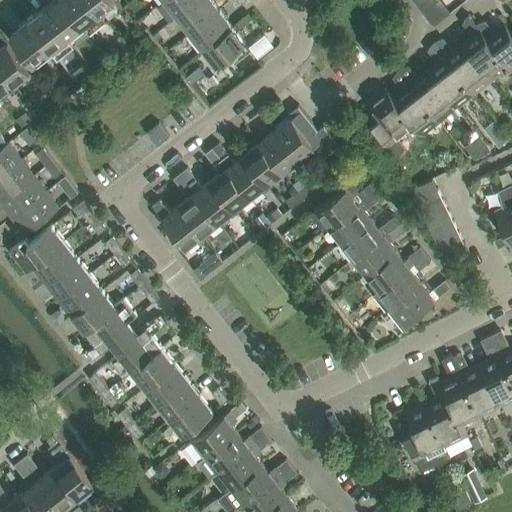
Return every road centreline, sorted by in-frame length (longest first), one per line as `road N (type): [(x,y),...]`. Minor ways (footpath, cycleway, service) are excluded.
road 1 (residential): [(280,410),(125,214),(124,198),(129,183),(281,68)]
road 2 (residential): [(511,298),(280,410)]
road 3 (residential): [(281,68),(322,113),(429,29)]
